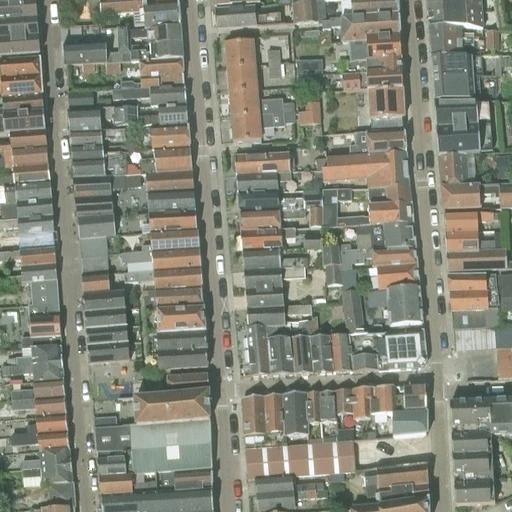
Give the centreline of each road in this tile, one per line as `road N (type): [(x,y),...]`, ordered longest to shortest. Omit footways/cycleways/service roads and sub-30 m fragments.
road 1 (residential): [(44,0),(85,511)]
road 2 (residential): [(220,391),(188,0)]
road 3 (residential): [(435,378),(407,0)]
road 4 (residential): [(220,391),(435,378)]
road 5 (residential): [(442,511),(435,389)]
road 6 (residential): [(228,511),(220,391)]
